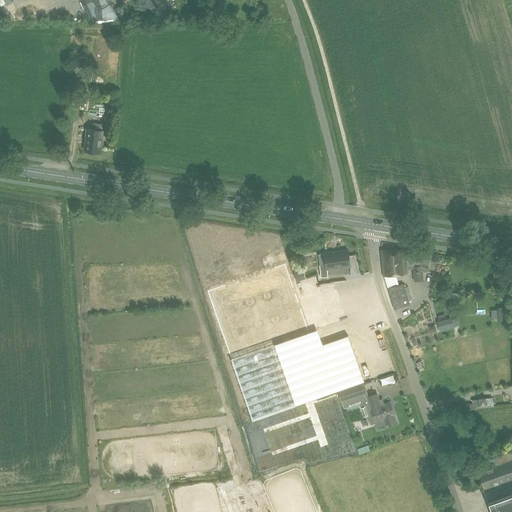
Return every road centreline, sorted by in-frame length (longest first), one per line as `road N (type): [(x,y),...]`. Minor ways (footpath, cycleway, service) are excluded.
road 1 (primary): [(0,167),(365,224)]
road 2 (unclassified): [(365,224),(457,511)]
road 3 (primary): [(365,224),(511,245)]
